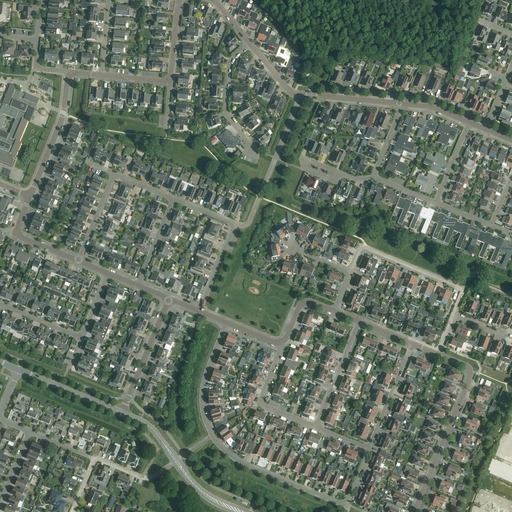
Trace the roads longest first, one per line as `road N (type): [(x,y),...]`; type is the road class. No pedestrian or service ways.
road 1 (unknown): [(311,78),(279,183),(284,196),(378,220),(511,279)]
road 2 (residential): [(224,322),(200,401),(215,440),(232,455),(345,502),(367,452)]
road 3 (residential): [(414,511),(471,373),(439,354)]
road 4 (residential): [(454,314),(465,288),(358,245),(348,271)]
road 5 (residential): [(399,102),(293,93),(249,47)]
road 6 (residential): [(198,308),(233,226),(171,200)]
road 7 (residential): [(30,198),(63,113),(68,75)]
road 8 (residential): [(253,153),(225,105),(227,61),(249,47)]
road 9 (residential): [(122,413),(168,297)]
road 10 (residential): [(314,426),(260,404),(281,344)]
